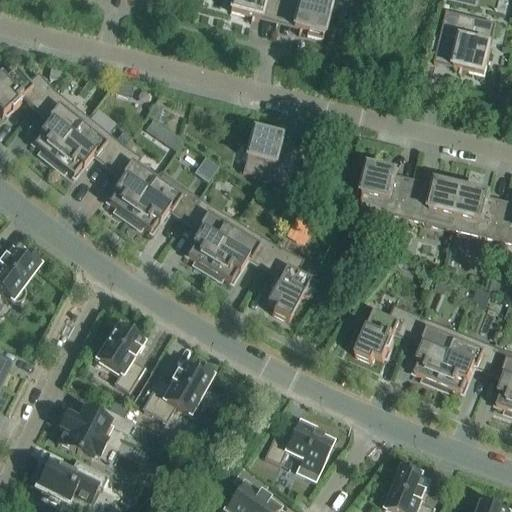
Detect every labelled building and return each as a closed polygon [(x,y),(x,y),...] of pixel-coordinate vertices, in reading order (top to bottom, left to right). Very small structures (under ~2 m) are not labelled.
[(233,0),(230,15),(251,21),(250,26),(252,26),(253,21),(260,23),(262,14),(263,10),(280,14),(283,0),(233,0)] [(283,0),(280,14),(296,18),(295,22),(293,31),(299,33),(298,38),(300,38),(301,33),(307,35),(306,39),(322,43),(332,0),(283,0)] [(447,15),(436,59),(437,59),(439,54),(457,58),(456,62),(454,71),(460,72),(459,77),(461,78),(463,73),(484,78),(497,27),(447,15)] [(23,101),(34,113),(52,93),(38,77),(27,86),(15,73),(4,84),(0,79),(0,118),(2,120),(10,113),(11,115),(20,107),(18,105),(23,101)] [(50,168),(88,121),(52,93),(34,113),(49,125),(44,132),(46,133),(33,149),(40,155),(38,158),(50,168)] [(92,160),(107,172),(124,150),(88,121),(50,168),(63,178),(65,175),(72,181),(85,165),(87,167),(92,160)] [(242,176),(270,183),(290,188),(300,149),(280,144),(281,142),(270,139),(271,135),(269,135),(268,138),(253,135),(242,176)] [(141,162),(124,150),(107,172),(123,182),(118,190),(119,191),(108,207),(115,213),(113,216),(126,225),(156,183),(155,183),(135,169),(141,162)] [(407,222),(416,183),(396,179),(397,176),(386,174),(387,170),(385,169),(384,173),(369,170),(359,211),(407,222)] [(168,214),(183,225),(199,202),(160,175),(155,183),(156,183),(126,225),(140,234),(142,231),(149,236),(161,220),(163,221),(168,214)] [(453,234),(463,192),(454,190),(454,188),(449,187),(450,185),(447,184),(447,186),(436,184),(436,188),(416,183),(407,222),(453,234)] [(500,245),(509,206),(490,201),(490,199),(480,196),(481,192),(479,192),(478,196),(463,192),(453,234),(500,245)] [(206,277),(238,226),(199,202),(183,225),(200,235),(195,242),(197,244),(187,261),(194,266),(192,269),(206,277)] [(511,206),(509,206),(500,245),(511,247),(511,206)] [(263,273),(277,250),(238,226),(206,277),(220,286),(222,283),(230,287),(240,270),(242,271),(247,264),(263,273)] [(288,326),(302,300),(305,301),(309,301),(312,299),(314,296),(315,293),(315,289),(313,286),(310,284),(296,277),(303,263),(277,250),(263,273),(280,282),(276,288),(274,287),(269,297),(271,298),(266,308),(275,312),(272,317),(288,326)] [(0,297),(11,305),(14,307),(18,307),(22,305),(24,301),(25,297),(24,293),(22,290),(39,267),(24,256),(21,261),(13,255),(7,264),(5,262),(0,268),(0,297)] [(395,338),(409,344),(420,319),(395,309),(389,322),(374,316),(370,315),(366,316),(363,319),(362,323),(362,327),(364,330),(367,333),(355,359),(372,367),(375,361),(383,365),(388,355),(390,356),(394,345),(392,344),(395,338)] [(437,391),(460,336),(420,319),(409,344),(424,350),(420,358),(422,359),(415,378),(423,381),(422,385),(437,391)] [(113,388),(128,397),(144,372),(133,365),(139,356),(137,354),(143,345),(134,340),(137,335),(122,326),(107,350),(104,348),(94,363),(119,379),(113,388)] [(475,371),(490,377),(499,352),(460,336),(437,391),(452,397),(454,394),(462,397),(469,378),(472,379),(475,371)] [(511,419),(511,356),(499,352),(490,377),(504,383),(501,391),(504,392),(497,411),(505,414),(504,417),(511,419)] [(0,385),(9,367),(0,363),(0,385)] [(174,412),(188,420),(192,421),(195,421),(198,419),(201,416),(202,413),(202,410),(200,406),(197,404),(211,379),(195,370),(193,375),(184,370),(179,380),(177,378),(171,388),(159,382),(142,414),(166,427),(174,412)] [(133,426),(124,422),(103,412),(99,420),(92,416),(84,412),(80,420),(79,423),(66,417),(59,432),(64,434),(57,447),(91,463),(93,459),(98,462),(107,445),(101,443),(108,429),(127,438),(133,426)] [(302,463),(299,469),(319,478),(333,449),(322,444),(323,441),(313,437),(315,433),(298,425),(291,442),(276,435),(264,462),(279,470),(286,455),(302,463)] [(70,475),(58,469),(49,465),(46,470),(41,467),(33,483),(38,486),(36,491),(41,494),(39,499),(58,508),(60,503),(78,511),(88,511),(99,491),(102,493),(108,481),(75,465),(70,475)] [(405,470),(394,497),(390,497),(386,498),(383,501),(382,504),(382,508),(384,511),(383,511),(434,511),(422,507),(427,497),(424,496),(428,486),(419,482),(422,477),(405,470)] [(260,499),(266,490),(242,473),(234,485),(241,491),(226,511),(273,511),(267,507),(268,505),(260,499)] [(500,511),(502,507),(485,501),(481,511),(500,511)]
